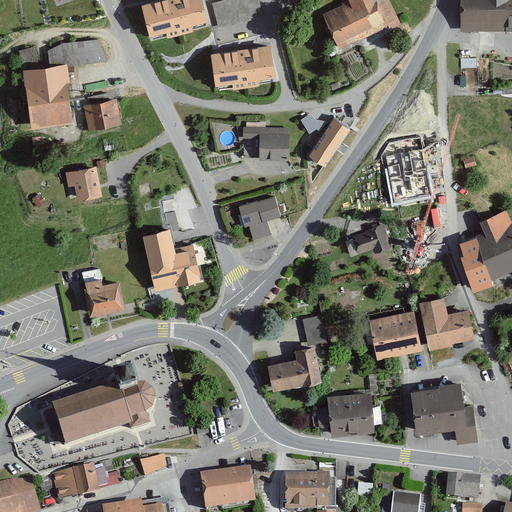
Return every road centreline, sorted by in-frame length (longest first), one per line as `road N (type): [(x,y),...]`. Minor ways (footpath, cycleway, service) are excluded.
road 1 (tertiary): [(250,294),(322,210),(448,0)]
road 2 (unclassified): [(106,0),(194,172),(234,275),(250,294)]
road 3 (tertiary): [(268,423),(319,446),(511,468)]
road 4 (residential): [(268,423),(148,489),(66,511)]
road 5 (tertiary): [(6,382),(126,336),(200,333)]
